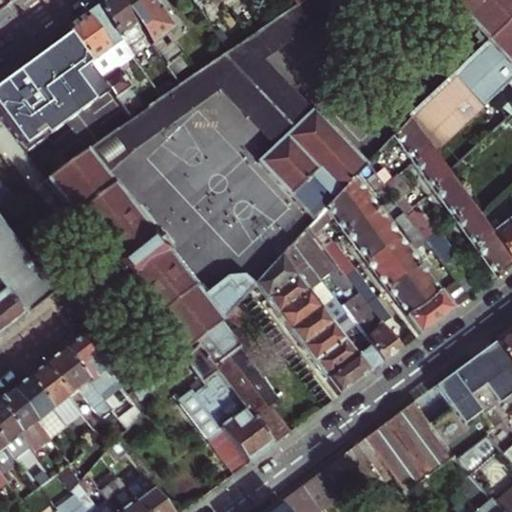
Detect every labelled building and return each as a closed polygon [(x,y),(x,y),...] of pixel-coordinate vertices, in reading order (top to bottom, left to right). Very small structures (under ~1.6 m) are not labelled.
[(307,105),(261,55),(341,0),(296,0),(290,4),(141,106),(134,111),(125,117),(117,123),(109,129),(81,149),(96,169),(219,82),(275,142),(311,109),(307,105)] [(144,40),(115,0),(101,0),(101,1),(89,9),(120,50),(134,40),(137,45),(144,40)] [(150,0),(115,0),(144,40),(161,64),(176,53),(164,36),(172,30),(150,0)] [(434,0),(439,4),(443,1),(482,44),(406,120),(410,125),(454,80),(478,106),(503,82),(511,73),(511,3),(509,0),(434,0)] [(125,56),(120,50),(89,9),(78,17),(61,30),(109,94),(125,117),(134,111),(141,106),(120,76),(112,66),(125,56)] [(109,94),(61,30),(32,51),(0,74),(0,125),(22,155),(109,94)] [(112,66),(120,76),(132,67),(125,56),(112,66)] [(511,110),(511,73),(503,82),(511,92),(511,93),(487,116),(496,125),(511,110)] [(289,194),(301,182),(309,175),(331,199),(336,194),(345,184),(351,177),(364,164),(311,109),(275,142),(256,160),(289,194)] [(422,142),(410,125),(406,120),(391,136),(397,146),(409,163),(428,150),(422,142)] [(60,164),(40,179),(103,261),(100,264),(118,285),(120,283),(181,361),(193,347),(197,342),(216,321),(245,290),(247,288),(249,284),(277,255),(287,245),(289,242),(283,236),(242,277),(238,272),(220,278),(195,298),(160,252),(163,250),(146,228),(144,230),(96,169),(81,149),(60,164)] [(428,150),(409,163),(418,175),(429,191),(447,177),(444,173),(428,150)] [(301,182),(324,206),(331,199),(309,175),(301,182)] [(345,184),(336,194),(355,220),(373,207),(360,188),(351,177),(345,184)] [(469,207),(447,177),(429,191),(439,204),(451,220),(469,207)] [(355,220),(336,194),(331,199),(324,206),(321,209),(327,216),(339,232),(355,220)] [(389,195),(383,199),(387,204),(392,200),(389,195)] [(507,197),(494,209),(511,234),(511,204),(511,203),(507,197)] [(401,202),(397,206),(401,211),(405,208),(401,202)] [(383,220),(373,207),(355,220),(377,248),(395,235),(383,220)] [(469,207),(451,220),(461,234),(471,250),(490,237),(480,223),(469,207)] [(305,214),(311,220),(311,219),(316,214),(310,209),(305,214)] [(480,223),(490,237),(511,266),(511,265),(511,234),(494,209),(480,223)] [(346,242),(360,261),(377,248),(355,220),(339,232),(346,242)] [(0,335),(5,331),(50,296),(0,227),(0,335)] [(333,266),(322,252),(319,247),(316,243),(304,227),(289,242),(287,245),(301,263),(305,267),(308,272),(314,280),(333,266)] [(403,247),(395,235),(377,248),(398,277),(416,263),(403,247)] [(490,237),(471,250),(478,259),(493,280),(511,266),(490,237)] [(398,277),(377,248),(360,261),(371,275),(382,290),(398,277)] [(431,251),(426,256),(430,260),(435,256),(431,251)] [(257,293),(262,300),(294,276),(277,255),(249,284),(257,293)] [(445,259),(440,263),(444,268),(449,265),(445,259)] [(305,267),(301,263),(296,267),(300,271),(305,267)] [(426,277),(416,263),(398,277),(419,305),(437,291),(426,277)] [(308,272),(305,267),(300,271),(302,276),(308,272)] [(268,308),(274,315),(305,291),(294,276),(262,300),(268,308)] [(419,305),(398,277),(382,290),(388,298),(403,318),(419,305)] [(280,323),(286,331),(318,308),(305,291),(274,315),(280,323)] [(452,311),(437,291),(419,305),(403,318),(417,337),(435,324),(452,311)] [(468,299),(463,293),(459,296),(463,302),(468,299)] [(398,352),(383,333),(365,309),(362,305),(359,301),(354,294),(340,305),(369,344),(365,347),(379,365),(389,358),(398,352)] [(320,299),(323,303),(329,299),(325,295),(320,299)] [(291,338),(298,347),(330,324),(318,308),(286,331),(291,338)] [(277,402),(216,321),(197,342),(193,347),(195,349),(184,362),(204,388),(192,397),(219,433),(207,442),(232,476),(263,453),(288,433),(269,408),(277,402)] [(304,354),(311,363),(342,340),(330,324),(298,347),(304,354)] [(353,331),(350,327),(345,331),(348,335),(353,331)] [(353,331),(348,335),(353,342),(358,338),(353,331)] [(496,339),(487,346),(511,378),(511,340),(505,332),(496,339)] [(58,352),(94,398),(114,383),(79,335),(73,340),(58,352)] [(316,370),(323,379),(354,355),(342,340),(311,363),(316,370)] [(511,394),(511,378),(487,346),(444,379),(431,388),(447,409),(426,426),(454,461),(485,437),(497,452),(501,456),(506,451),(511,445),(511,419),(508,414),(511,411),(511,397),(511,396),(511,394)] [(354,355),(323,379),(337,397),(359,380),(379,365),(365,347),(354,355)] [(40,366),(65,400),(75,392),(90,410),(98,404),(94,398),(58,352),(50,358),(40,366)] [(32,372),(23,380),(48,414),(59,429),(67,423),(55,408),(65,400),(40,366),(32,372)] [(15,386),(7,392),(44,441),(50,437),(37,422),(48,414),(23,380),(15,386)] [(44,441),(7,392),(1,397),(0,397),(0,415),(25,449),(26,450),(36,442),(39,445),(44,441)] [(135,413),(129,403),(113,422),(119,431),(135,413)] [(496,511),(489,503),(481,494),(478,490),(454,461),(426,426),(409,405),(354,446),(369,466),(378,459),(411,502),(420,511),(496,511)] [(0,450),(8,461),(25,449),(0,415),(0,450)] [(344,503),(365,487),(378,478),(369,466),(354,446),(339,458),(319,472),(339,496),(344,503)] [(8,461),(0,450),(0,474),(12,466),(8,461)] [(511,456),(511,457),(506,451),(501,456),(511,469),(511,456)] [(511,511),(511,469),(501,456),(497,452),(484,463),(506,489),(493,499),(489,503),(496,511),(511,511)] [(320,511),(339,496),(319,472),(300,487),(315,505),(320,511)] [(164,511),(139,478),(136,480),(139,484),(133,485),(122,493),(136,511),(164,511)] [(282,511),(306,511),(315,505),(300,487),(276,505),(282,511)] [(493,499),(486,490),(481,494),(489,503),(493,499)] [(96,496),(100,501),(106,497),(102,492),(96,496)] [(136,511),(122,493),(113,499),(112,507),(107,510),(107,511),(136,511)]
